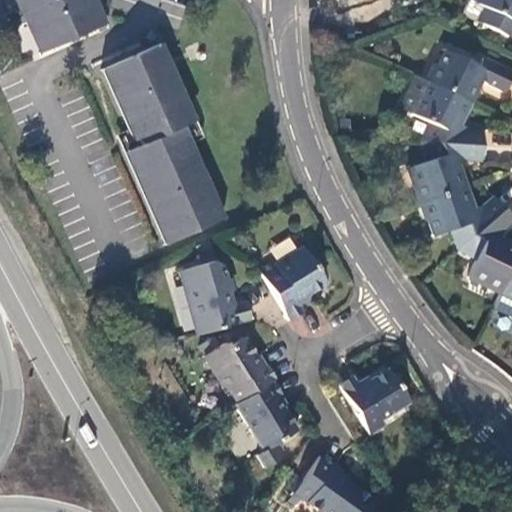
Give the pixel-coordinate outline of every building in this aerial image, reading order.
[(15,0),(26,22),(31,19),(45,50),(106,23),(96,0),(15,0)] [(511,0),(478,0),(477,4),(485,8),(478,23),(507,37),(511,25),(511,0)] [(158,45),(104,70),(137,145),(126,150),(168,244),(221,220),(180,126),(192,121),(158,45)] [(443,50),(428,83),(470,103),(480,82),(503,93),(511,74),(511,71),(483,58),(479,67),(443,50)] [(428,83),(415,77),(410,89),(421,95),(412,115),(447,132),(442,144),(481,146),(481,131),(471,131),(459,125),(470,103),(428,83)] [(480,163),(481,146),(442,144),(444,155),(408,168),(419,203),(464,187),(457,165),(468,161),(480,163)] [(464,187),(419,203),(429,236),(450,230),(456,250),(503,209),(493,197),(480,207),(472,210),(464,187)] [(511,222),(511,218),(503,209),(456,250),(475,259),(467,277),(499,292),(511,266),(511,244),(499,239),(502,231),(511,222)] [(259,268),(289,320),(304,311),(297,298),(324,283),(320,275),(324,266),(314,266),(301,245),(276,260),(272,260),(259,268)] [(210,261),(177,270),(194,335),(248,319),(243,302),(231,305),(221,267),(210,261)] [(511,266),(499,292),(511,298),(511,266)] [(312,313),(293,319),(298,335),(317,329),(312,313)] [(219,345),(201,356),(222,391),(226,389),(233,402),(268,381),(271,379),(262,364),(258,367),(241,338),(224,349),(219,345)] [(351,375),(337,383),(368,434),(381,426),(376,417),(405,399),(394,381),(399,372),(390,374),(387,368),(358,386),(351,375)] [(273,397),(276,395),(268,381),(233,402),(231,403),(259,450),(252,454),(260,467),(271,460),(278,451),(273,442),(293,430),(273,397)] [(318,456),(292,492),(319,511),(361,511),(371,499),(330,469),(332,466),(318,456)]
